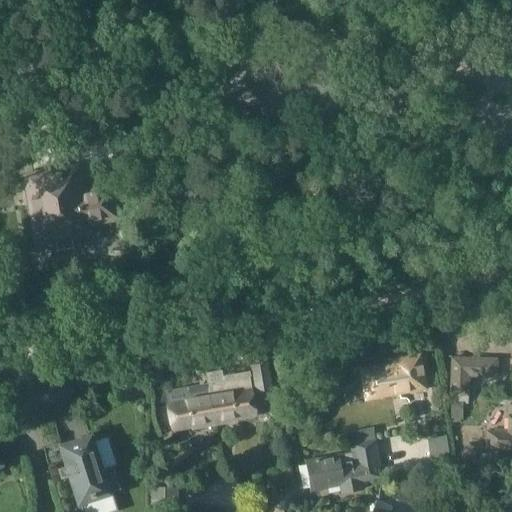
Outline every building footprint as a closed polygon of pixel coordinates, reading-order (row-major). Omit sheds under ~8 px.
[(48,179),(47,175),(28,179),(39,242),(55,239),(57,251),(73,249),(71,236),(88,233),(86,222),(115,217),(111,191),(81,196),(77,170),(57,174),(58,177),(48,179)] [(393,366),(361,371),(366,399),(425,389),(420,357),(392,362),(393,366)] [(452,358),(451,395),(463,395),(464,375),(495,377),(496,360),(452,358)] [(174,364),(173,359),(167,360),(163,360),(165,372),(172,370),(172,372),(176,371),(175,364),(174,364)] [(267,363),(252,366),(257,394),(271,391),(267,363)] [(249,376),(206,384),(214,424),(256,416),(249,376)] [(142,394),(138,380),(123,384),(126,398),(142,394)] [(172,431),(214,424),(206,384),(152,394),(152,436),(159,436),(172,431)] [(511,406),(508,407),(507,433),(485,433),(485,449),(490,449),(490,450),(506,450),(506,448),(511,448),(511,406)] [(117,511),(111,493),(120,490),(113,466),(100,470),(90,439),(62,448),(67,466),(57,469),(61,479),(71,476),(82,511),(117,511)] [(377,440),(351,444),(354,458),(379,454),(377,440)] [(356,470),(360,470),(381,466),(379,454),(354,458),(354,461),(356,470)] [(354,461),(323,467),(309,469),(312,488),(326,485),(342,483),(344,489),(361,488),(362,482),(360,470),(356,470),(354,461)] [(360,470),(362,482),(383,478),(381,466),(360,470)] [(152,487),(152,500),(177,500),(177,488),(152,487)] [(176,511),(177,500),(152,500),(151,511),(176,511)] [(388,511),(391,508),(379,502),(373,511),(388,511)]
